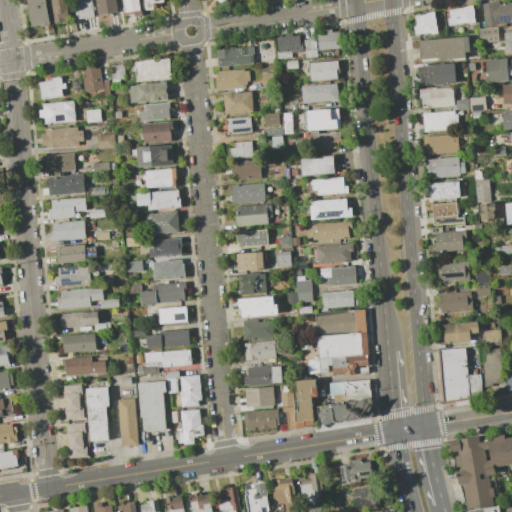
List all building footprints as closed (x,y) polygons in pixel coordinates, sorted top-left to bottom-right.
[(44,0),(48,24),(38,26),(38,24),(30,26),(25,0),(44,0)] [(64,0),(68,20),(54,22),(49,0),(64,0)] [(90,0),(93,16),(78,18),(75,0),(90,0)] [(115,0),(117,11),(97,14),(94,0),(115,0)] [(137,0),(139,9),(123,12),(121,0),(137,0)] [(161,0),(162,1),(158,2),(159,7),(144,9),(142,0),(161,0)] [(497,1),(498,4),(511,1),(511,21),(505,23),(505,24),(493,26),(493,24),(485,25),(482,3),(497,1)] [(446,10),(471,5),(473,22),(467,23),(466,22),(448,25),(446,10)] [(415,23),(413,15),(432,12),(436,33),(429,34),(429,32),(414,34),(412,24),(415,23)] [(496,27),(497,41),(479,43),(477,28),(496,27)] [(323,32),(323,30),(330,29),(330,32),(338,31),(339,48),(317,50),(316,33),(323,32)] [(502,32),(511,31),(511,49),(504,50),(502,32)] [(284,36),(284,34),(290,33),(290,36),(300,35),(302,52),(290,53),(291,57),(276,59),(275,51),(277,51),(275,37),(284,36)] [(462,36),(467,36),(468,51),(463,52),(464,57),(445,59),(445,57),(419,59),(417,40),(462,36)] [(314,39),(316,56),(304,57),(303,40),(314,39)] [(229,48),(229,47),(232,46),(232,48),(252,46),(253,55),(251,55),(252,63),(217,66),(215,50),(229,48)] [(134,66),(134,61),(167,58),(169,78),(135,81),(135,70),(131,70),(131,67),(134,66)] [(485,59),(505,58),(506,66),(509,66),(509,70),(511,69),(510,59),(511,58),(511,74),(506,74),(507,80),(487,82),(485,59)] [(285,61),(296,60),(296,68),(286,68),(285,61)] [(336,60),(337,68),(335,68),(336,78),(309,81),(307,63),(336,60)] [(453,63),(454,83),(419,86),(418,75),(416,75),(416,66),(453,63)] [(122,64),(124,78),(118,79),(119,84),(111,84),(109,65),(122,64)] [(85,69),(85,66),(93,65),(93,68),(99,67),(101,80),(107,80),(109,95),(102,96),(101,89),(83,91),(80,70),(85,69)] [(216,79),(216,71),(243,69),(243,70),(247,70),(248,80),(245,81),(246,84),(244,84),(245,87),(215,90),(214,79),(216,79)] [(273,72),(275,86),(262,88),(261,73),(273,72)] [(49,80),(49,78),(59,76),(60,83),(64,83),(64,87),(60,88),(61,95),(40,98),(38,82),(49,80)] [(77,77),(79,89),(72,90),(70,78),(77,77)] [(165,82),(166,99),(129,102),(128,85),(165,82)] [(335,83),(336,90),(337,90),(337,93),(336,93),(336,100),(301,103),(300,86),(335,83)] [(500,84),(511,83),(511,102),(501,104),(500,84)] [(451,86),(453,105),(421,108),(420,97),(418,97),(417,89),(451,86)] [(249,91),(251,111),(223,114),(221,93),(249,91)] [(483,96),(484,109),(469,111),(468,97),(483,96)] [(467,99),(468,108),(455,110),(454,100),(467,99)] [(42,109),(41,102),(72,100),(74,121),(43,123),(42,117),(38,117),(37,109),(42,109)] [(143,110),(142,104),(167,102),(168,119),(139,121),(138,110),(143,110)] [(99,108),(100,121),(85,122),(84,109),(99,108)] [(305,112),(305,110),(336,108),(338,128),(307,130),(306,125),(303,125),(302,112),(305,112)] [(503,112),(502,110),(511,109),(511,128),(501,130),(500,113),(503,112)] [(453,110),(453,114),(456,113),(457,127),(454,127),(455,130),(423,133),(421,113),(453,110)] [(290,112),(292,133),(283,134),(281,113),(290,112)] [(277,114),(278,124),(264,125),(263,115),(277,114)] [(249,116),(250,132),(226,134),(225,127),(224,127),(223,118),(249,116)] [(171,121),(172,133),(169,133),(170,141),(142,143),(140,123),(171,121)] [(45,134),(44,129),(75,126),(76,130),(82,130),(83,140),(77,141),(77,145),(46,148),(46,145),(41,145),(40,134),(45,134)] [(316,131),(317,133),(339,131),(339,141),(336,141),(337,145),(333,145),(334,147),(310,149),(308,132),(316,131)] [(96,134),(113,133),(114,147),(97,148),(96,134)] [(456,133),(458,151),(426,154),(425,144),(423,144),(422,136),(456,133)] [(280,135),(282,148),(271,149),(270,136),(280,135)] [(233,147),(233,142),(250,141),(251,156),(228,158),(227,148),(233,147)] [(134,148),(134,147),(170,144),(171,164),(136,167),(135,154),(130,154),(130,149),(134,148)] [(503,146),(504,154),(492,155),(492,147),(503,146)] [(72,153),(73,170),(45,172),(43,155),(72,153)] [(309,157),(309,158),(322,157),(322,156),(331,155),(333,173),(301,175),(299,158),(309,157)] [(457,156),(457,162),(463,161),(464,172),(458,173),(458,175),(427,178),(426,168),(424,168),(424,159),(457,156)] [(229,167),(234,167),(233,162),(258,159),(260,178),(235,180),(235,176),(230,176),(229,167)] [(107,161),(108,169),(92,171),(91,163),(107,161)] [(143,174),(143,170),(173,168),(175,185),(145,187),(144,179),(142,179),(141,174),(143,174)] [(473,170),(480,169),(481,178),(474,179),(473,170)] [(82,174),(83,192),(47,195),(46,177),(82,174)] [(310,179),(342,177),(343,186),(346,186),(347,192),(316,195),(316,190),(311,190),(310,179)] [(487,179),(489,200),(475,202),(474,180),(487,179)] [(457,181),(458,197),(427,200),(425,183),(457,181)] [(230,185),(262,182),(264,200),(232,203),(230,185)] [(103,186),(103,193),(92,194),(91,187),(103,186)] [(177,189),(178,207),(147,209),(146,204),(136,205),(135,192),(177,189)] [(50,209),(49,200),(83,197),(84,209),(73,210),(73,216),(48,218),(47,209),(50,209)] [(308,201),(344,198),(345,207),(349,207),(350,216),(310,219),(308,201)] [(454,202),(456,217),(462,217),(463,225),(454,225),(454,223),(432,225),(430,204),(454,202)] [(495,202),(497,220),(481,221),(479,204),(495,202)] [(269,204),(270,216),(266,217),(266,223),(235,226),(234,207),(269,204)] [(102,209),(103,216),(88,217),(87,210),(102,209)] [(176,211),(177,232),(149,234),(147,214),(176,211)] [(52,230),(51,222),(82,220),(84,238),(50,240),(49,231),(52,230)] [(316,231),(315,223),(346,221),(348,238),(312,241),(311,231),(316,231)] [(266,229),(267,244),(238,247),(237,243),(235,243),(234,231),(266,229)] [(107,230),(108,238),(95,239),(94,232),(107,230)] [(430,243),(434,243),(433,232),(464,230),(466,249),(435,252),(435,251),(431,251),(430,243)] [(139,236),(140,245),(125,246),(124,237),(139,236)] [(289,236),(291,247),(277,248),(276,237),(289,236)] [(152,247),(151,239),(179,237),(181,254),(148,257),(147,247),(152,247)] [(298,237),(298,245),(291,246),(290,237),(298,237)] [(310,254),(310,248),(315,247),(315,246),(351,243),(352,250),(348,250),(349,261),(311,264),(310,257),(307,257),(306,255),(310,254)] [(83,244),(83,247),(94,246),(95,257),(84,258),(84,261),(56,263),(54,246),(83,244)] [(511,245),(511,252),(494,254),(493,247),(511,245)] [(289,250),(290,265),(276,267),(275,252),(289,250)] [(261,251),(262,267),(258,268),(258,270),(249,271),(249,269),(236,270),(234,253),(261,251)] [(180,259),(180,263),(182,263),(183,277),(152,279),(151,261),(180,259)] [(140,260),(141,270),(126,271),(125,261),(140,260)] [(437,273),(436,263),(467,261),(469,280),(438,282),(438,281),(434,281),(433,273),(437,273)] [(58,275),(57,267),(87,265),(89,283),(54,286),(54,276),(58,275)] [(510,265),(511,273),(499,274),(498,266),(510,265)] [(353,266),(355,284),(331,286),(331,284),(323,285),(322,277),(320,278),(319,269),(353,266)] [(487,282),(475,284),(474,271),(486,270),(487,282)] [(259,272),(259,273),(263,273),(265,291),(260,291),(260,293),(238,295),(237,274),(259,272)] [(310,279),(311,300),(297,301),(295,280),(310,279)] [(153,290),(152,284),(183,281),(184,290),(183,291),(183,300),(140,304),(139,291),(153,290)] [(139,282),(140,291),(138,291),(138,292),(131,293),(130,283),(139,282)] [(488,284),(489,295),(475,296),(474,285),(488,284)] [(55,298),(59,297),(58,290),(101,286),(102,299),(98,299),(89,300),(89,306),(56,308),(55,298)] [(344,290),(344,289),(347,289),(347,290),(351,290),(353,306),(322,308),(320,292),(344,290)] [(435,301),(439,301),(438,294),(469,291),(471,310),(440,313),(439,308),(435,308),(435,301)] [(295,292),(296,302),(288,303),(287,293),(295,292)] [(498,295),(499,304),(492,304),(491,296),(498,295)] [(271,296),(272,304),(276,304),(276,313),(240,317),(239,308),(238,308),(237,299),(271,296)] [(117,298),(117,306),(99,308),(98,299),(102,299),(117,298)] [(157,311),(156,308),(185,305),(186,321),(151,324),(150,312),(157,311)] [(310,305),(310,312),(297,313),(297,307),(310,305)] [(93,324),(62,326),(62,325),(59,325),(58,316),(61,316),(60,313),(96,310),(97,323),(108,322),(109,329),(93,331),(93,324)] [(315,314),(365,310),(366,332),(316,336),(315,314)] [(256,319),(256,322),(271,320),(272,337),(243,340),(241,320),(256,319)] [(441,331),(440,324),(476,321),(477,332),(469,333),(469,341),(442,343),(441,338),(438,338),(437,331),(441,331)] [(144,329),(145,335),(158,334),(158,331),(186,328),(187,344),(145,348),(144,336),(130,337),(130,330),(144,329)] [(499,329),(500,340),(484,342),(483,330),(499,329)] [(93,332),(94,343),(96,342),(96,348),(95,348),(95,350),(62,352),(61,343),(59,343),(58,335),(93,332)] [(316,336),(366,332),(368,355),(318,358),(316,336)] [(310,337),(310,348),(300,349),(299,338),(310,337)] [(273,340),(275,357),(245,360),(243,343),(273,340)] [(0,345),(10,344),(12,355),(7,356),(8,364),(0,365),(0,345)] [(436,350),(465,348),(470,399),(440,404),(436,350)] [(144,365),(143,352),(189,349),(190,364),(157,367),(157,373),(137,375),(136,366),(144,365)] [(483,386),(501,385),(500,349),(482,349),(483,386)] [(318,358),(368,355),(369,373),(329,376),(328,371),(308,373),(307,360),(318,359),(318,358)] [(90,356),(90,362),(104,361),(105,372),(64,375),(63,365),(61,365),(61,358),(90,356)] [(243,377),(246,376),(246,367),(272,365),(272,366),(280,366),(281,382),(271,383),(271,384),(248,386),(247,385),(244,385),(243,377)] [(0,371),(6,370),(7,374),(10,374),(11,384),(8,385),(9,389),(0,390),(0,371)] [(177,370),(178,378),(176,378),(176,379),(175,380),(176,392),(167,393),(165,371),(177,370)] [(198,374),(200,399),(197,400),(197,406),(180,407),(179,391),(180,391),(179,376),(198,374)] [(294,428),(293,411),(297,410),(294,380),(314,379),(316,396),(310,397),(312,424),(303,425),(303,427),(294,428)] [(330,383),(370,380),(371,398),(344,401),(344,399),(339,400),(339,394),(331,395),(330,383)] [(164,381),(164,392),(161,392),(165,430),(154,431),(154,429),(142,430),(141,417),(139,417),(136,383),(164,381)] [(80,384),(80,394),(77,394),(78,409),(82,408),(82,418),(65,419),(62,385),(80,384)] [(271,386),(273,405),(245,407),(243,388),(271,386)] [(106,387),(108,406),(105,406),(107,440),(89,442),(85,389),(106,387)] [(294,428),(287,428),(285,410),(281,411),(279,391),(291,390),(293,411),(294,428)] [(0,398),(8,397),(9,400),(13,399),(13,404),(12,404),(13,413),(10,414),(11,416),(3,417),(2,415),(0,415),(0,398)] [(133,398),(137,445),(120,446),(117,399),(133,398)] [(315,406),(344,401),(371,398),(372,417),(318,425),(315,406)] [(181,430),(179,410),(197,409),(199,424),(202,424),(203,435),(196,436),(196,437),(192,437),(192,443),(182,444),(182,442),(177,443),(176,430),(181,430)] [(276,409),(278,424),(274,424),(274,426),(244,429),(242,412),(276,409)] [(83,422),(84,432),(81,432),(82,447),(86,447),(87,457),(69,458),(66,424),(83,422)] [(0,424),(10,423),(11,426),(14,426),(16,440),(12,440),(12,442),(5,443),(5,442),(0,442),(0,424)] [(497,466),(493,464),(491,465),(493,473),(487,475),(490,488),(491,487),(493,497),(491,497),(493,506),(466,510),(461,484),(457,485),(454,471),(459,470),(458,466),(455,466),(453,455),(457,454),(457,450),(450,451),(448,440),(477,435),(478,442),(491,439),(491,436),(502,434),(503,438),(511,436),(511,480),(509,464),(497,466)] [(0,451),(15,449),(16,454),(15,455),(16,465),(0,467),(0,451)] [(353,463),(353,460),(358,459),(359,463),(367,461),(370,476),(359,478),(360,481),(354,482),(354,479),(341,481),(338,466),(353,463)] [(318,472),(323,499),(300,503),(296,476),(318,472)] [(291,477),(296,511),(284,511),(284,505),(273,507),(269,480),(291,477)] [(263,482),(267,511),(245,511),(241,486),(263,482)] [(354,493),(353,489),(374,485),(376,498),(370,499),(371,506),(353,510),(352,504),(353,503),(351,494),(354,493)] [(222,504),(221,498),(223,497),(222,494),(226,493),(225,488),(235,486),(240,510),(235,511),(218,511),(217,505),(222,504)] [(207,493),(209,511),(191,511),(188,494),(199,492),(199,495),(207,493)] [(179,495),(182,511),(168,511),(167,509),(166,510),(164,498),(179,495)] [(155,499),(157,511),(139,511),(138,504),(145,503),(144,501),(155,499)] [(99,502),(100,507),(110,505),(111,511),(92,511),(91,504),(99,502)] [(117,511),(117,506),(133,503),(134,511),(117,511)] [(465,511),(464,510),(466,510),(493,506),(511,503),(511,511),(465,511)]
